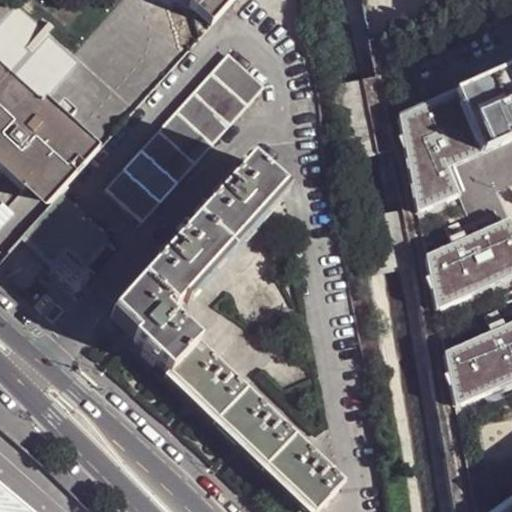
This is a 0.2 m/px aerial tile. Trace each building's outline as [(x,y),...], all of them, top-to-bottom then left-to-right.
[(188,6),(211,27),(235,0),(187,0),(191,3),(188,6)] [(228,55),(107,189),(142,221),(263,87),(228,55)] [(511,65),(402,120),(419,213),(460,198),(456,168),(511,142),(511,65)] [(0,172),(1,173),(9,164),(20,174),(31,184),(52,203),(100,151),(45,101),(40,106),(0,69),(0,172)] [(196,223),(228,251),(281,191),(252,163),(249,164),(226,188),(218,197),(196,223)] [(20,174),(9,164),(1,173),(23,192),(31,184),(20,174)] [(214,194),(218,197),(226,188),(222,185),(214,194)] [(228,251),(232,255),(286,195),(281,191),(228,251)] [(108,235),(62,193),(25,236),(54,260),(68,244),(87,261),(108,235)] [(3,202),(0,204),(0,229),(14,213),(3,202)] [(511,220),(428,256),(436,311),(511,278),(511,220)] [(142,282),(169,308),(173,311),(182,301),(228,251),(196,223),(173,249),(165,257),(142,282)] [(161,253),(165,257),(173,249),(168,245),(161,253)] [(228,251),(182,301),(186,304),(232,255),(228,251)] [(169,308),(142,282),(114,314),(136,337),(133,340),(145,351),(157,363),(169,374),(198,344),(166,312),(169,308)] [(136,337),(114,314),(110,318),(133,340),(136,337)] [(511,325),(446,353),(455,408),(511,383),(511,325)] [(169,374),(217,421),(246,390),(198,344),(169,374)] [(157,363),(145,351),(140,355),(153,367),(157,363)] [(214,425),(217,421),(169,374),(164,378),(214,425)] [(217,421),(267,466),(295,435),(246,390),(217,421)] [(262,471),(267,466),(217,421),(214,425),(262,471)] [(295,435),(267,466),(314,511),(315,511),(339,487),(337,475),(295,435)] [(314,511),(267,466),(262,471),(305,511),(314,511)] [(0,511),(35,511),(0,483),(0,511)]
